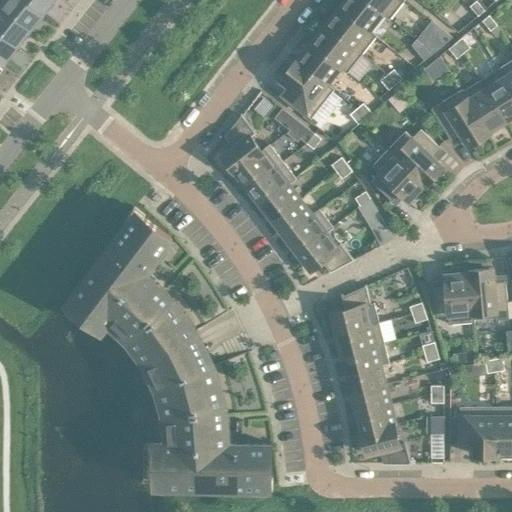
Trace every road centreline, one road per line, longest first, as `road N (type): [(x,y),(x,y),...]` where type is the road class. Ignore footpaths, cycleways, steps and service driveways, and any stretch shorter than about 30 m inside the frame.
road 1 (residential): [(165,166),(234,230),(304,390),(325,482),(511,484)]
road 2 (residential): [(165,166),(303,0)]
road 3 (residential): [(511,163),(452,208),(452,224),(468,237),(511,228)]
